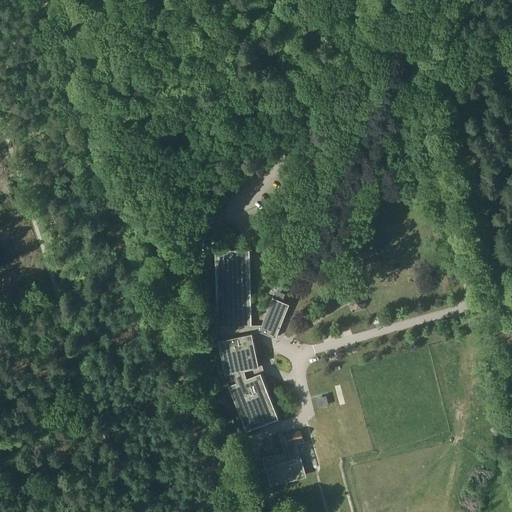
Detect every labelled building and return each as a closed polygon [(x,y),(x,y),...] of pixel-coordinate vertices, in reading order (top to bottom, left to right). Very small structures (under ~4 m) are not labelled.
[(229,383),(246,429),(279,416),(261,371),(264,370),(262,364),(259,364),(253,332),(260,331),(276,338),(290,303),(273,296),(262,324),(252,324),(250,248),(215,249),(217,326),(221,326),(223,337),(219,338),(226,372),(229,372),(232,382),(229,383)] [(351,314),(364,314),(365,301),(352,301),(351,314)] [(340,363),(338,352),(325,354),(327,366),(340,363)] [(334,389),(340,410),(347,408),(341,387),(334,389)] [(323,441),(327,447),(332,444),(329,438),(333,435),(328,427),(319,433),(323,441)] [(272,454),(263,456),(271,485),(307,476),(301,456),(300,456),(297,443),(304,441),(301,430),(289,433),(280,436),(284,452),(272,455),(272,454)]
